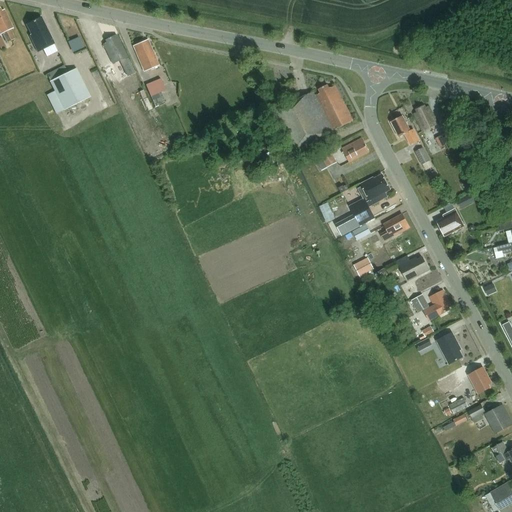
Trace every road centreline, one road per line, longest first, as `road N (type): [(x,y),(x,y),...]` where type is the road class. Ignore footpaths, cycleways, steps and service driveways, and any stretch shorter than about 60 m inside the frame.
road 1 (residential): [(511,388),(376,133),(377,70)]
road 2 (tertiary): [(377,70),(48,0)]
road 3 (tertiary): [(500,98),(377,70)]
